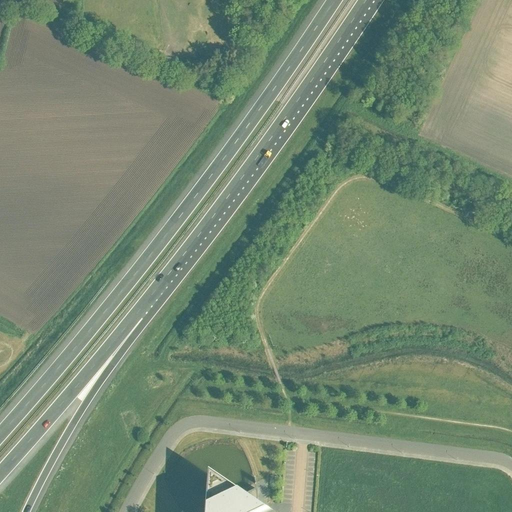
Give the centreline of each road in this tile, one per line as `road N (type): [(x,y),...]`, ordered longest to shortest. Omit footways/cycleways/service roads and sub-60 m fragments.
road 1 (motorway): [(335,0),(129,284),(0,435)]
road 2 (residential): [(511,465),(193,422),(169,438),(125,511)]
road 3 (motorway): [(135,314),(364,0)]
road 4 (motorway): [(28,511),(135,314)]
road 5 (motorway): [(0,474),(135,314)]
